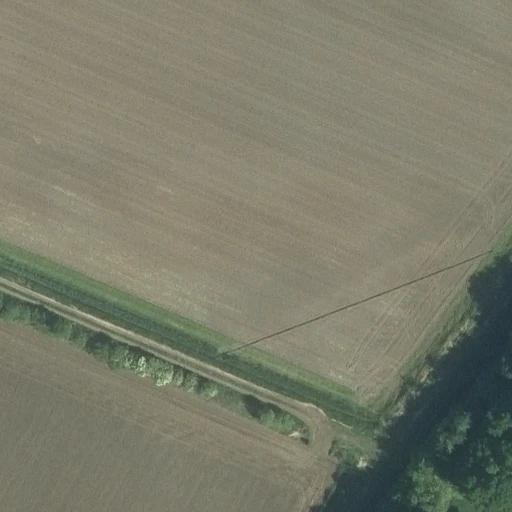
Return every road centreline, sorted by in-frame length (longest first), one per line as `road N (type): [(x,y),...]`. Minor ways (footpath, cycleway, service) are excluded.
road 1 (track): [(0,287),(384,452)]
road 2 (track): [(511,288),(384,452)]
